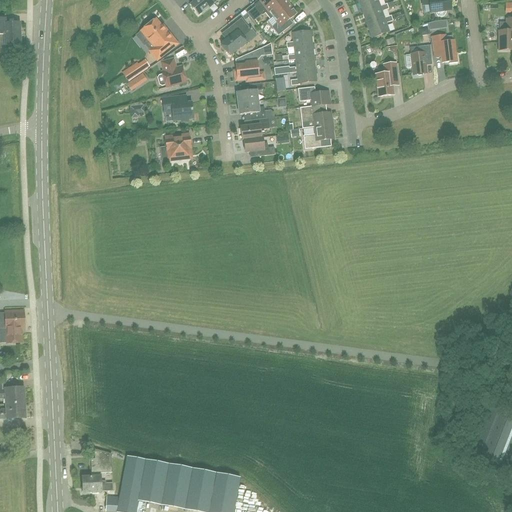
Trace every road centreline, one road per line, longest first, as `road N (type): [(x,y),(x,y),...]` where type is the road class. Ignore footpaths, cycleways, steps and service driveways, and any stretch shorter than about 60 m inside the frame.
road 1 (tertiary): [(56,511),(41,123)]
road 2 (residential): [(350,123),(392,117),(448,87),(478,83)]
road 3 (residential): [(350,123),(343,52),(322,0)]
road 4 (residential): [(224,157),(215,73),(198,36)]
road 5 (tertiary): [(41,123),(48,0)]
